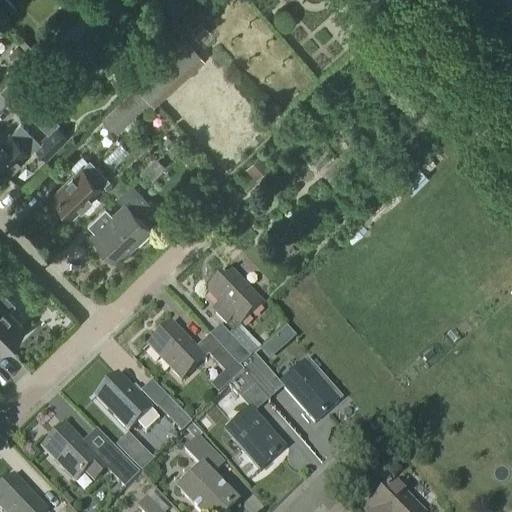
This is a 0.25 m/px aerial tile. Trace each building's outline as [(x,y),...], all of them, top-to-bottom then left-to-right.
[(0,0),(0,19),(1,20),(13,9),(3,0),(0,0)] [(80,14),(54,40),(66,51),(80,38),(89,28),(92,26),(80,14)] [(206,27),(196,36),(202,42),(212,33),(206,27)] [(89,28),(80,38),(90,48),(93,46),(99,39),(89,28)] [(99,39),(93,46),(98,51),(99,51),(106,45),(99,39)] [(144,76),(142,78),(134,86),(135,87),(148,101),(149,102),(198,57),(181,40),(144,76)] [(106,45),(99,51),(126,77),(120,83),(128,92),(134,86),(142,78),(107,43),(106,45)] [(18,47),(9,56),(18,65),(27,57),(18,47)] [(10,102),(19,111),(32,98),(37,93),(28,84),(10,102)] [(135,87),(102,119),(115,133),(148,101),(135,87)] [(33,99),(25,108),(33,117),(42,108),(33,99)] [(372,120),(364,127),(383,146),(391,138),(372,120)] [(8,135),(0,143),(0,176),(2,175),(4,177),(33,148),(44,159),(66,138),(55,127),(38,144),(19,125),(8,135)] [(262,154),(247,170),(259,180),(273,165),(262,154)] [(156,157),(138,174),(150,186),(167,169),(156,157)] [(54,199),(53,204),(63,214),(67,213),(68,212),(74,218),(104,188),(103,187),(109,181),(89,160),(82,166),(55,192),(58,195),(54,199)] [(417,169),(399,186),(410,197),(428,180),(417,169)] [(100,216),(86,229),(93,236),(91,237),(116,263),(149,231),(136,216),(148,205),(129,185),(115,198),(123,207),(106,223),(100,216)] [(239,194),(233,188),(223,198),(229,204),(239,194)] [(359,224),(352,232),(357,237),(365,230),(359,224)] [(238,279),(246,270),(228,254),(220,263),(238,279)] [(228,272),(205,294),(238,329),(261,307),(228,272)] [(0,347),(2,346),(5,348),(19,335),(16,332),(21,327),(6,313),(13,306),(0,293),(1,293),(0,292),(0,347)] [(183,338),(193,329),(178,313),(168,322),(183,338)] [(170,327),(148,349),(181,384),(208,359),(232,385),(242,375),(238,370),(209,339),(195,353),(170,327)] [(220,330),(209,339),(238,370),(249,361),(228,339),(220,330)] [(242,375),(264,400),(265,401),(277,390),(250,360),(249,361),(238,370),(242,375)] [(303,366),(279,387),(313,426),(337,405),(329,395),(332,392),(316,374),(313,377),(303,366)] [(232,385),(231,386),(252,411),(264,400),(242,375),(232,385)] [(117,378),(94,400),(127,435),(136,427),(144,436),(158,422),(155,419),(156,419),(150,413),(151,412),(117,378)] [(168,402),(158,411),(180,435),(191,425),(168,402)] [(249,413),(225,434),(259,474),(283,452),(249,413)] [(64,429),(41,451),(83,494),(106,472),(64,429)] [(140,474),(153,462),(128,436),(116,449),(140,474)] [(201,472),(179,494),(195,511),(228,511),(235,506),(209,480),(222,466),(197,440),(183,454),(201,472)] [(44,511),(13,479),(0,490),(0,511),(44,511)] [(419,511),(394,485),(368,511),(369,511),(419,511)] [(139,511),(156,511),(145,501),(137,510),(139,511)]
